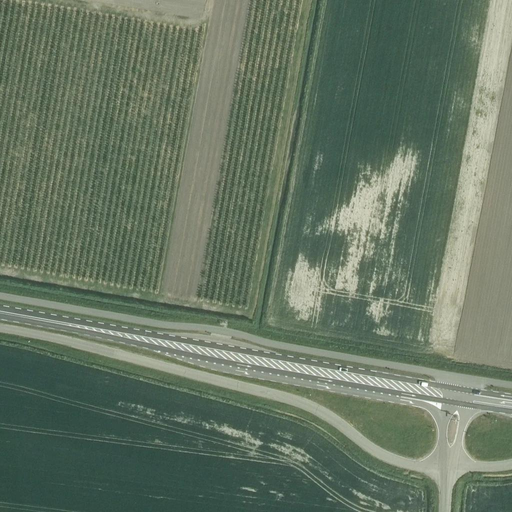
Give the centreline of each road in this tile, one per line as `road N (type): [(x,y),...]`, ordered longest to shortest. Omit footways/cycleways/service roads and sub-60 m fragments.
road 1 (unclassified): [(445,472),(383,456),(293,400),(0,330)]
road 2 (unclassified): [(0,296),(460,377)]
road 3 (primary): [(458,396),(0,315)]
